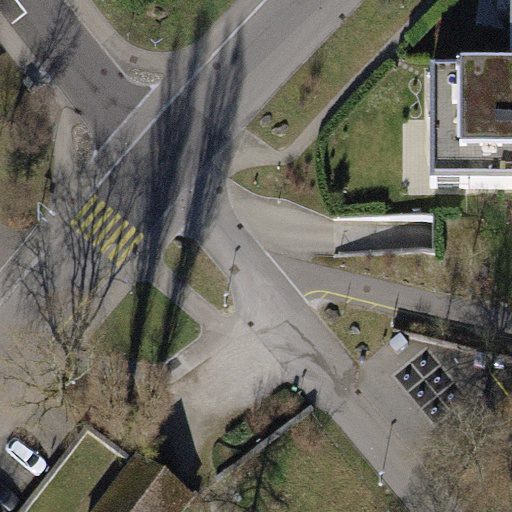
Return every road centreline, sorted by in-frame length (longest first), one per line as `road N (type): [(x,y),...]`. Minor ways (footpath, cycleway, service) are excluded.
road 1 (track): [(429,511),(164,173)]
road 2 (residential): [(164,173),(0,368)]
road 3 (residential): [(319,0),(164,173)]
road 4 (residential): [(164,173),(34,0)]
